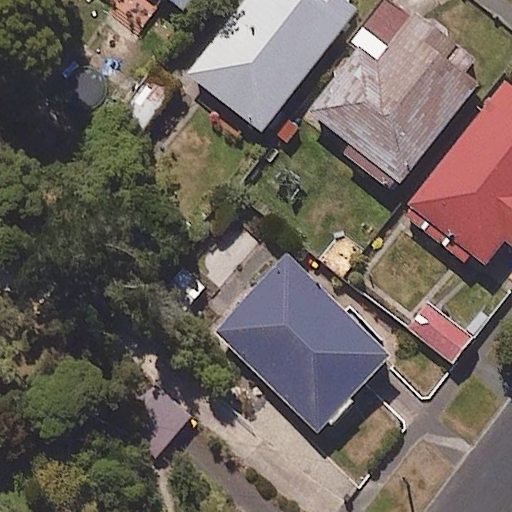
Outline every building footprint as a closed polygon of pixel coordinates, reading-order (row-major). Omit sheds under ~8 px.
[(172,0),(176,3),(191,15),(202,0),(172,0)] [(370,9),(358,0),(254,0),(193,78),(269,137),(370,9)] [(472,78),(482,65),(395,0),(394,0),(360,47),(365,51),(313,121),(408,192),(486,88),(472,78)] [(176,97),(151,75),(121,109),(146,131),(176,97)] [(415,212),(491,273),(510,250),(511,252),(511,90),(511,92),(415,212)] [(400,362),(293,260),(247,309),(239,301),(212,330),(327,439),(400,362)] [(478,341),(435,310),(416,337),(460,367),(478,341)]
